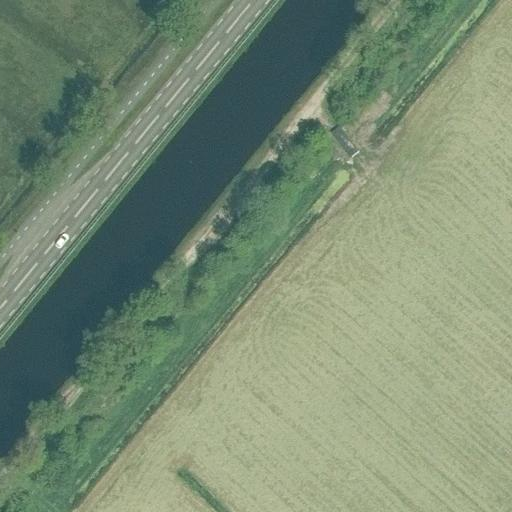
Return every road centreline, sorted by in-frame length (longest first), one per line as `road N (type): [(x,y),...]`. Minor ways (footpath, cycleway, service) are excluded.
road 1 (track): [(0,480),(306,112)]
road 2 (primary): [(0,307),(252,0)]
road 3 (unclassified): [(306,112),(398,0)]
